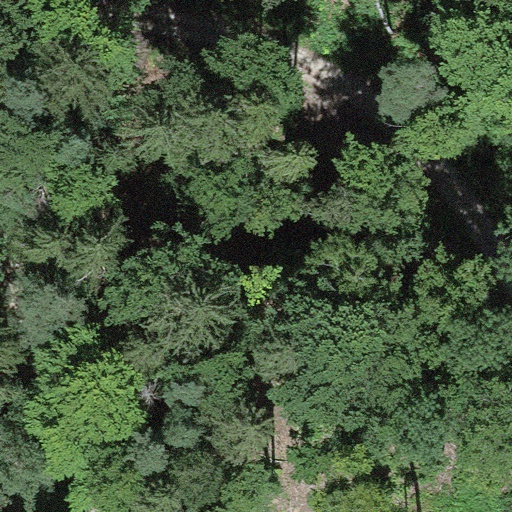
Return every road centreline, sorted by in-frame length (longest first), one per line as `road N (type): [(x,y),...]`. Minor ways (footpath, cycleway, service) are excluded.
road 1 (track): [(511,267),(427,143),(310,64),(241,40),(57,0)]
road 2 (track): [(0,237),(93,511)]
